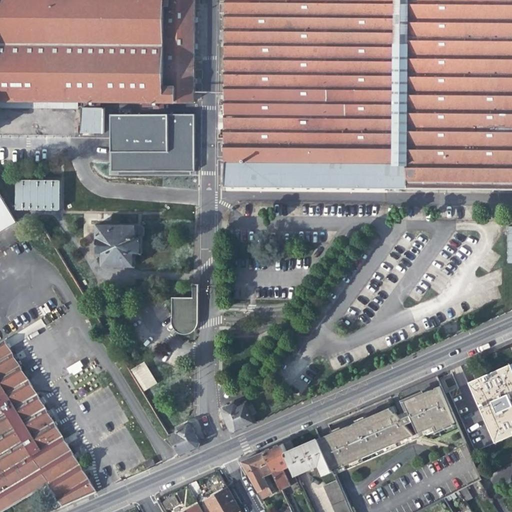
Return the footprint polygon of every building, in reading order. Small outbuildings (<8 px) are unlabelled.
[(0,0),(0,101),(196,102),(197,6),(196,0),(0,0)] [(511,0),(227,0),(225,161),(511,161),(511,0)] [(82,110),(82,128),(79,128),(79,134),(182,134),(182,110),(82,110)] [(0,115),(0,133),(73,134),(73,115),(0,115)] [(511,190),(511,161),(225,161),(224,188),(511,190)] [(61,207),(61,178),(17,177),(17,207),(61,207)] [(0,199),(0,229),(13,221),(0,199)] [(97,227),(97,240),(99,240),(99,257),(103,257),(103,268),(135,269),(136,257),(142,257),(142,239),(143,239),(143,229),(138,229),(137,227),(97,227)] [(199,322),(199,283),(194,283),(193,297),(173,297),(172,316),(172,323),(175,328),(180,332),(185,334),(193,333),(197,328),(199,322)] [(37,319),(2,339),(8,348),(42,328),(37,319)] [(8,348),(2,339),(0,340),(0,511),(48,483),(63,506),(97,491),(37,394),(18,364),(11,353),(8,348)] [(130,369),(143,391),(157,383),(144,361),(130,369)] [(511,365),(480,380),(490,405),(505,439),(511,436),(511,365)] [(455,418),(442,385),(406,401),(408,406),(410,410),(412,414),(415,421),(420,433),(455,418)] [(129,418),(110,387),(84,403),(103,434),(129,418)] [(234,432),(255,423),(252,414),(255,413),(252,405),(248,406),(247,403),(239,407),(235,405),(225,409),(224,413),(231,432),(234,432)] [(319,439),(333,471),(348,465),(411,437),(404,426),(398,415),(396,412),(393,407),(333,433),(319,439)] [(410,410),(398,415),(404,426),(415,421),(412,414),(410,410)] [(171,437),(182,454),(201,446),(202,444),(194,426),(190,424),(180,428),(178,433),(171,437)] [(333,472),(333,471),(319,439),(302,446),(296,449),(287,453),(293,465),(298,476),(306,472),(321,466),(325,476),(333,472)] [(283,469),(293,465),(287,453),(283,444),(275,447),(264,452),(274,473),(282,490),(286,488),(291,486),(283,469)] [(265,477),(274,473),(264,452),(255,456),(241,462),(263,499),(273,494),(265,477)] [(483,479),(481,480),(479,481),(485,492),(489,490),(483,479)] [(334,511),(351,511),(348,505),(337,480),(324,486),(334,511)] [(203,495),(196,481),(190,484),(196,499),(203,495)] [(228,489),(199,505),(203,511),(211,511),(234,499),(230,493),(228,489)] [(487,494),(494,506),(501,502),(493,490),(487,494)] [(451,495),(446,499),(451,509),(457,506),(451,495)] [(175,496),(161,504),(165,511),(179,503),(175,496)] [(238,506),(234,499),(211,511),(237,511),(240,510),(238,506)]
